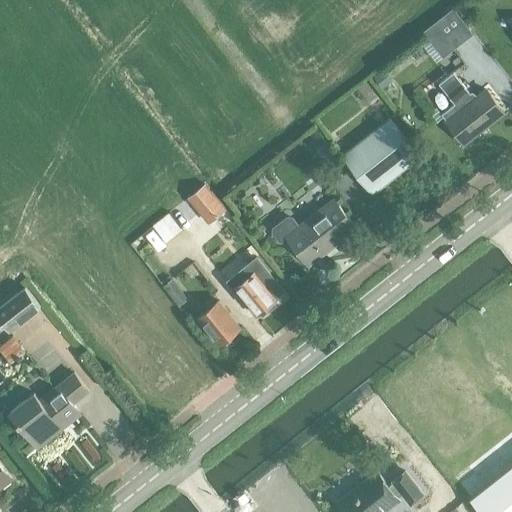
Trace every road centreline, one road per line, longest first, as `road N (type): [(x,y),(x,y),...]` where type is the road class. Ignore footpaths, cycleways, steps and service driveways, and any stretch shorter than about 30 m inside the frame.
road 1 (secondary): [(111,511),(511,195)]
road 2 (track): [(0,260),(32,253),(172,424)]
